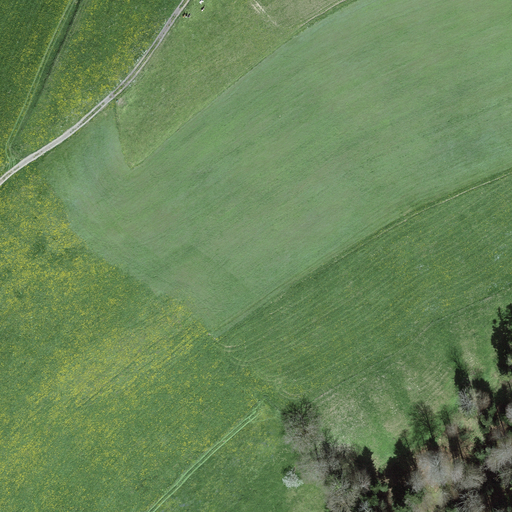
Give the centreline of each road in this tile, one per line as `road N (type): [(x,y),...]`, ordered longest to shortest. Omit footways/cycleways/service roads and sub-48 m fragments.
road 1 (track): [(190,0),(105,104),(0,181)]
road 2 (track): [(511,327),(481,373),(463,384),(443,425),(372,473)]
